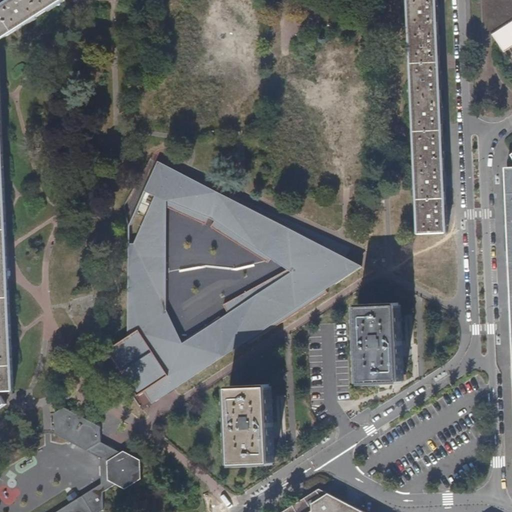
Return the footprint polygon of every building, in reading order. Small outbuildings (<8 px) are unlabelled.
[(4,162),(0,56),(0,39),(61,0),(9,0),(7,1),(0,5),(0,408),(7,404),(1,394),(2,392),(14,392),(9,281),(9,266),(4,162)] [(411,0),(422,236),(449,235),(448,219),(446,185),(444,150),(443,117),(442,81),(441,47),(439,14),(437,0),(411,0)] [(159,82),(161,132),(211,130),(210,79),(201,80),(199,2),(165,3),(168,82),(159,82)] [(511,21),(493,34),(505,53),(511,48),(511,21)] [(271,58),(273,116),(284,116),(285,133),(298,133),(298,135),(307,135),(305,57),(271,58)] [(316,136),(266,137),(267,187),(317,186),(316,136)] [(363,264),(347,256),(351,248),(158,160),(128,226),(127,282),(126,333),(107,349),(139,397),(146,392),(153,403),(363,264)] [(398,306),(360,308),(361,333),(362,383),(401,381),(400,355),(398,306)] [(268,396),(231,399),(231,410),(232,424),(236,462),(235,473),(272,472),(273,433),(268,396)] [(103,511),(105,511),(104,494),(116,486),(124,491),(127,490),(139,482),(140,483),(140,462),(125,453),(123,455),(113,450),(102,444),(100,427),(84,428),(84,418),(80,416),(84,407),(80,406),(79,401),(73,403),(71,403),(67,409),(63,409),(54,416),(49,412),(49,431),(50,435),(56,435),(61,437),(101,459),(102,470),(103,485),(59,511),(103,511)] [(357,511),(320,493),(289,511),(357,511)]
